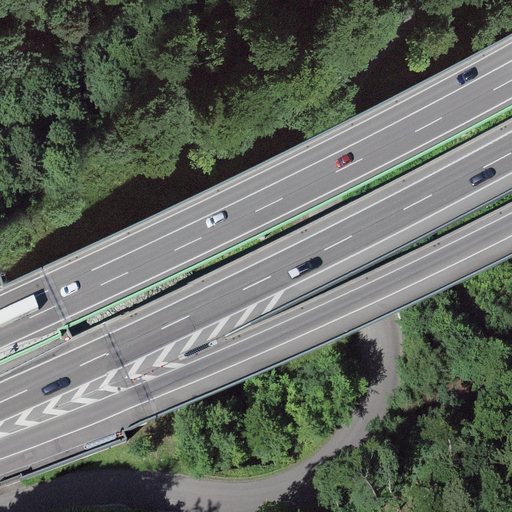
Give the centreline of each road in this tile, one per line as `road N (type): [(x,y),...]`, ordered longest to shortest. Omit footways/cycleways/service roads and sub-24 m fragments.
road 1 (unclassified): [(5,511),(33,498),(104,486),(217,496),(299,483),(352,446),(380,383),(373,286),(326,187),(329,121),(369,55),(430,0)]
road 2 (motorway): [(511,72),(0,324)]
road 3 (motorway): [(0,404),(511,153)]
road 4 (motorway): [(0,452),(233,360),(511,227)]
